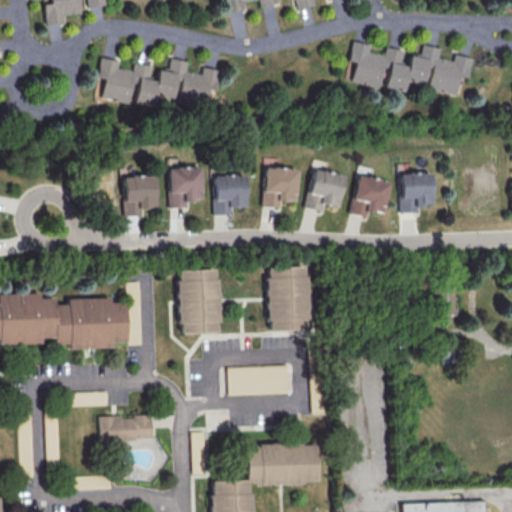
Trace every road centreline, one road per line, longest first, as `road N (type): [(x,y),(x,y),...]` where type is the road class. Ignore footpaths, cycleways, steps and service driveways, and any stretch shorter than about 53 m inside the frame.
road 1 (residential): [(511,237),(64,235)]
road 2 (residential): [(372,0),(373,18),(263,45),(102,28),(67,55),(49,56),(29,44),(19,0)]
road 3 (residential): [(189,414),(159,383),(36,386),(41,499),(185,504)]
road 4 (residential): [(71,211),(69,228),(49,243),(32,240),(19,219),(23,202),(37,192),(62,196),(71,211)]
